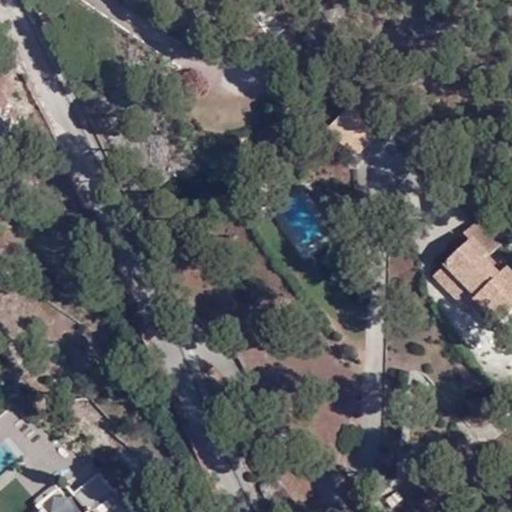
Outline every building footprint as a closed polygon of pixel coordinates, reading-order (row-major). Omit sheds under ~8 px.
[(305,72),(297,64),(266,90),(276,102),(305,72)] [(305,72),(276,102),(287,114),(318,87),(305,72)] [(350,107),(327,130),(355,157),(377,133),(350,107)] [(500,242),(478,219),(467,231),(474,240),(435,277),(467,309),(471,305),(478,298),(488,309),(481,316),(495,330),(511,314),(511,271),(509,268),(501,275),(484,258),(500,242)] [(471,305),(481,316),(488,309),(478,298),(471,305)] [(129,511),(97,473),(72,494),(87,511),(43,511),(41,511),(129,511)]
